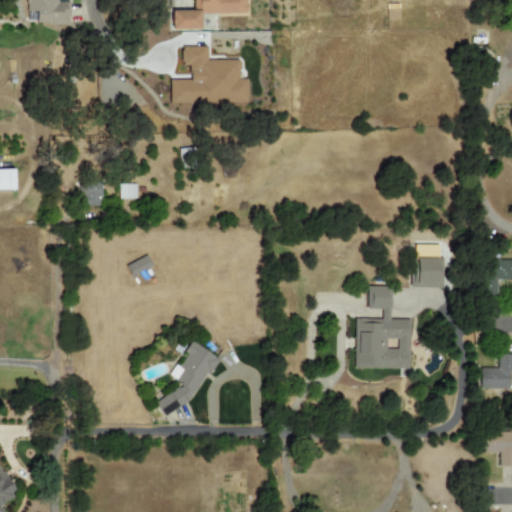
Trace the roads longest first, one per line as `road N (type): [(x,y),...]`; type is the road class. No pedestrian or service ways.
road 1 (residential): [(54,431),(361,436)]
road 2 (residential): [(361,436),(442,429),(458,411),(460,336),(470,324)]
road 3 (residential): [(511,231),(479,201),(479,112),(511,65)]
